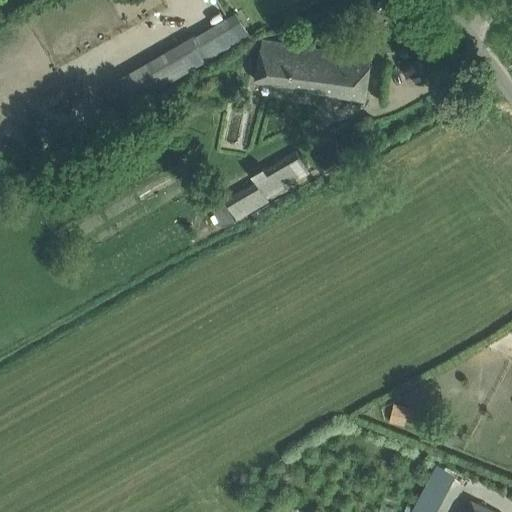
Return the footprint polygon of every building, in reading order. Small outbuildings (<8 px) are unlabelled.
[(227,16),(129,73),(143,97),(240,40),(227,16)] [(262,42),(255,80),(292,87),(366,99),(372,58),(287,46),(262,42)] [(335,147),(322,156),(320,153),(313,157),(325,177),(326,178),(331,175),(346,165),(346,164),(335,147)] [(223,228),(224,228),(269,201),(267,198),(310,173),(296,149),(252,174),(256,181),(211,207),(211,208),(223,228)] [(411,408),(395,404),(390,420),(407,424),(411,408)] [(457,436),(442,430),(437,441),(453,446),(457,436)] [(497,511),(473,499),(465,511),(497,511)]
